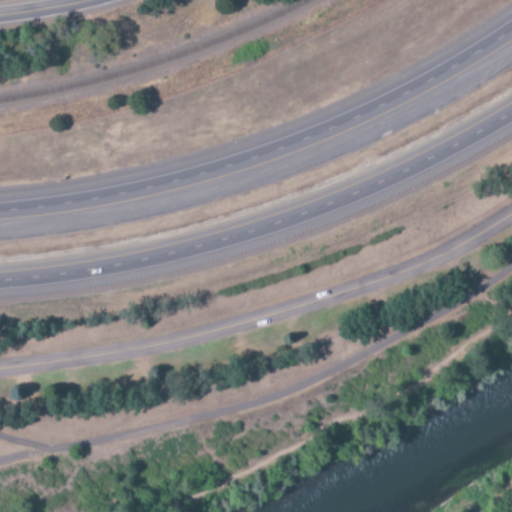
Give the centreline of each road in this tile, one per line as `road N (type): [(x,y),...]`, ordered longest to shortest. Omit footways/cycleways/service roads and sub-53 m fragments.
road 1 (motorway): [(511,31),(383,107),(265,156),(175,184),(0,214)]
road 2 (motorway): [(0,282),(154,262),(310,215),(511,115)]
road 3 (residential): [(0,370),(217,334),(433,261),(511,216)]
